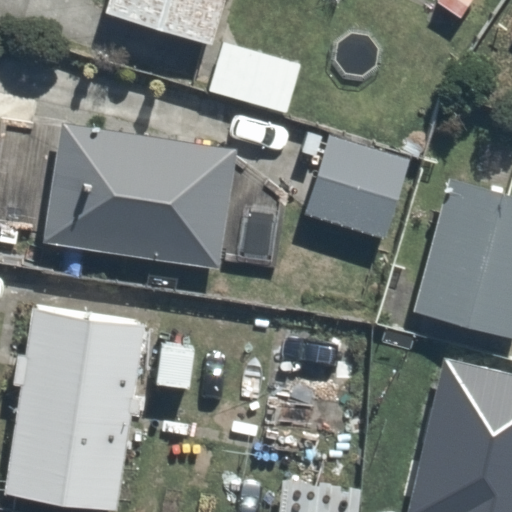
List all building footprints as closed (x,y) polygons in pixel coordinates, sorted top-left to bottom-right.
[(40,0),(40,2),(146,32),(155,0),(40,0)] [(290,57),(214,32),(198,80),(275,105),(290,57)] [(0,105),(0,238),(149,265),(172,134),(0,104),(0,105)] [(403,153),(313,126),(290,207),(379,233),(403,153)] [(511,285),(511,184),(441,169),(410,303),(503,324),(511,285)] [(0,494),(56,502),(81,307),(0,296),(0,494)] [(511,358),(432,337),(423,370),(511,394),(511,358)] [(423,495),(420,511),(511,511),(511,468),(430,454),(423,495)] [(347,511),(352,483),(270,468),(262,511),(347,511)] [(352,483),(347,511),(420,511),(423,495),(352,483)]
